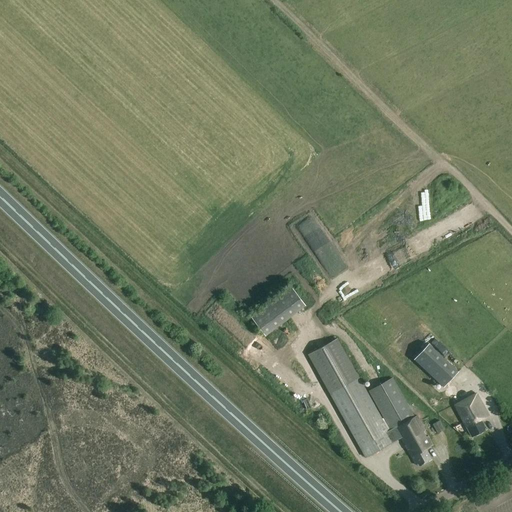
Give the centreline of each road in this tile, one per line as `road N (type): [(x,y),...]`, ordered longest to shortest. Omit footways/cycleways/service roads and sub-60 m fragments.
road 1 (trunk): [(341,511),(0,196)]
road 2 (track): [(273,0),(511,230)]
